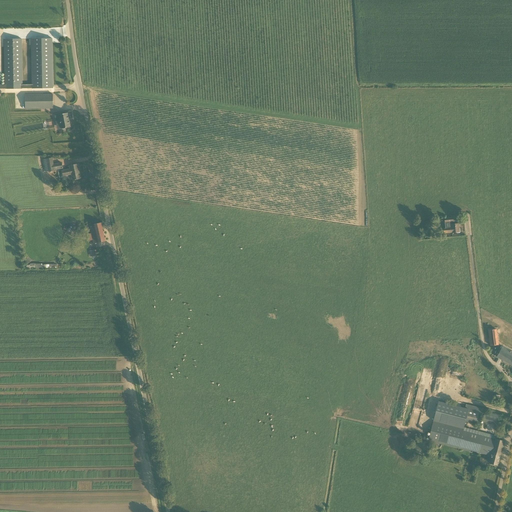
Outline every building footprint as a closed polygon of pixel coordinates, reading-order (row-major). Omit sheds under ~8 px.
[(0,88),(7,89),(32,88),(32,89),(53,88),(52,38),(31,39),(32,84),(22,84),(21,39),(5,39),(5,85),(0,84),(0,88)] [(25,109),(53,108),(53,94),(25,95),(25,109)] [(71,127),(68,113),(58,115),(55,116),(56,122),(60,121),(61,128),(71,127)] [(53,164),(52,158),(41,160),(43,172),(44,172),(45,172),(48,171),(49,172),(55,171),(55,170),(63,168),(62,163),(53,164)] [(80,179),(78,171),(79,171),(78,164),(70,166),(70,169),(63,171),(64,176),(71,174),(72,180),(75,180),(76,180),(76,179),(80,179)] [(452,232),(452,233),(456,232),(457,233),(459,233),(460,232),(460,228),(459,228),(458,224),(454,224),(454,222),(454,221),(454,218),(445,218),(445,222),(449,222),(449,228),(444,228),(444,233),(452,232)] [(94,244),(105,241),(101,223),(94,224),(94,226),(90,227),(94,244)] [(73,236),(77,228),(70,224),(66,232),(73,236)] [(25,260),(23,262),(26,265),(28,263),(29,263),(32,260),(28,257),(25,260)] [(496,329),(488,330),(490,346),(498,345),(496,329)] [(511,365),(511,352),(502,347),(497,357),(511,365)] [(447,405),(444,416),(462,421),(462,420),(466,421),(479,425),(480,423),(482,413),(467,409),(465,408),(465,409),(447,405)] [(484,421),(496,424),(498,414),(486,411),(484,421)] [(464,428),(464,429),(433,421),(428,441),(459,449),(469,452),(470,450),(486,455),(484,462),(489,463),(498,465),(504,441),(495,439),(492,438),(493,435),(464,428)] [(428,448),(428,446),(428,445),(428,444),(427,443),(426,441),(425,440),(424,440),(422,439),(421,439),(420,439),(418,440),(417,440),(416,441),(415,443),(414,444),(414,445),(414,447),(414,448),(415,449),(415,451),(416,452),(417,452),(419,453),(420,454),(421,454),(423,453),(424,453),(425,452),(426,451),(427,450),(428,449),(428,448)]
